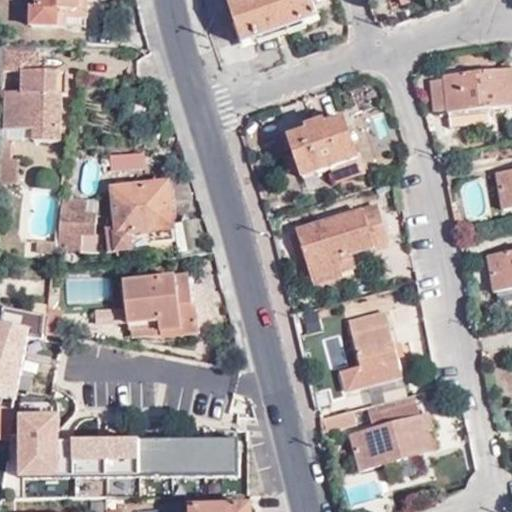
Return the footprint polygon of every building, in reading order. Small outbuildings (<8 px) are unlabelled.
[(40,0),(40,10),(33,10),(33,30),(66,30),(66,21),(67,13),(80,13),(80,0),(40,0)] [(87,0),(80,0),(80,13),(67,13),(66,21),(87,21),(87,0)] [(227,0),(243,47),(319,21),(311,0),(227,0)] [(40,71),(41,50),(4,49),(3,80),(3,85),(12,85),(12,71),(23,72),(23,95),(2,95),(1,135),(38,136),(38,143),(61,145),(62,96),(68,96),(70,73),(40,71)] [(511,69),(446,75),(446,80),(448,110),(449,113),(487,110),(511,107),(511,69)] [(448,110),(446,80),(430,81),(433,111),(448,110)] [(488,123),(487,110),(449,113),(450,125),(488,123)] [(345,122),(328,128),(326,122),(305,130),(307,135),(288,141),(302,181),(358,162),(345,122)] [(146,170),(143,152),(110,157),(112,175),(146,170)] [(511,207),(511,171),(498,174),(503,209),(511,207)] [(169,182),(169,185),(170,192),(177,191),(179,204),(195,202),(188,180),(169,182)] [(170,192),(169,185),(115,192),(119,231),(110,234),(113,255),(133,252),(133,248),(176,242),(170,192)] [(89,203),(62,201),(61,214),(87,216),(89,203)] [(390,244),(378,208),(297,233),(314,286),(341,278),(341,273),(353,270),(350,256),(390,244)] [(58,233),(96,237),(98,217),(87,216),(61,214),(58,233)] [(179,254),(208,250),(204,221),(176,225),(179,254)] [(57,243),(56,249),(94,254),(96,237),(58,233),(57,243)] [(37,241),(36,254),(55,256),(56,249),(57,243),(37,241)] [(511,252),(489,255),(493,291),(511,288),(511,252)] [(158,327),(158,331),(195,329),(195,311),(191,311),(183,312),(183,304),(191,303),(189,278),(125,283),(127,322),(157,320),(158,327)] [(183,312),(191,311),(191,303),(183,304),(183,312)] [(93,313),(97,330),(125,325),(121,307),(93,313)] [(43,342),(44,333),(46,317),(2,308),(0,320),(0,399),(17,404),(16,414),(12,436),(24,438),(24,479),(239,480),(240,444),(62,442),(61,418),(44,418),(58,346),(43,342)] [(44,333),(59,337),(61,319),(58,318),(58,311),(47,309),(46,317),(44,333)] [(343,373),(348,392),(401,378),(384,315),(349,324),(360,368),(343,373)] [(127,329),(158,327),(157,320),(127,322),(127,329)] [(195,329),(158,331),(158,337),(195,335),(195,329)] [(154,358),(151,372),(184,378),(187,364),(154,358)] [(219,385),(221,373),(194,367),(191,379),(219,385)] [(370,415),(417,403),(415,395),(368,409),(370,415)] [(420,456),(438,451),(429,415),(420,417),(417,403),(370,415),(374,430),(351,437),(360,472),(386,465),(394,463),(420,456)] [(0,440),(11,443),(12,436),(16,414),(0,410),(0,440)] [(391,482),(425,473),(420,456),(394,463),(386,465),(391,482)] [(58,511),(58,497),(13,498),(13,511),(58,511)] [(72,511),(72,498),(58,497),(58,511),(72,511)] [(84,511),(84,498),(72,498),(72,511),(84,511)]
